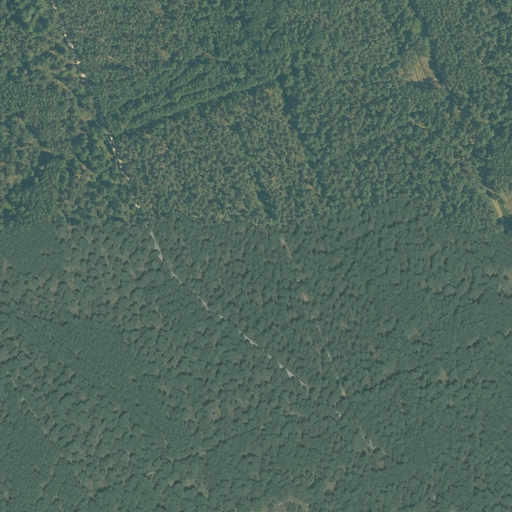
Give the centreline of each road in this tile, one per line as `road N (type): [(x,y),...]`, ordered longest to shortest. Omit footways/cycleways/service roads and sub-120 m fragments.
road 1 (track): [(455,511),(161,263),(51,0)]
road 2 (track): [(412,0),(511,236)]
road 3 (track): [(329,409),(511,331)]
